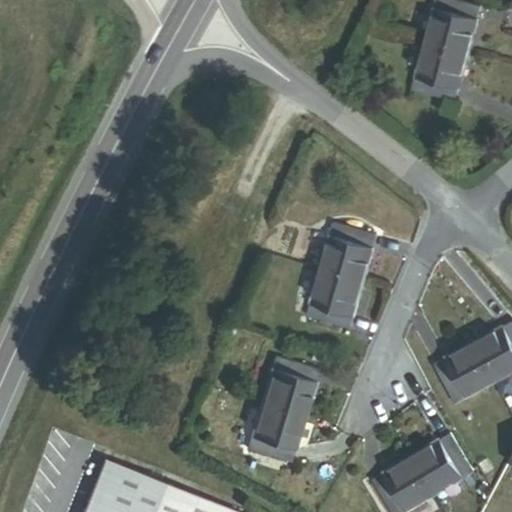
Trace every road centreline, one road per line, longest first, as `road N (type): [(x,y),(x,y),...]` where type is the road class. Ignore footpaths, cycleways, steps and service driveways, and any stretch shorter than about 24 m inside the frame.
road 1 (primary): [(0,389),(187,10)]
road 2 (residential): [(187,10),(368,133),(464,215)]
road 3 (residential): [(464,215),(436,234),(372,395)]
